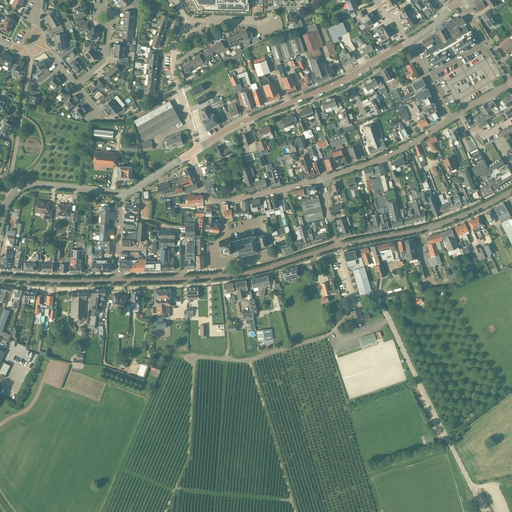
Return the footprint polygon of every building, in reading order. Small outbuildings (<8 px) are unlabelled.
[(14,9),(17,7),(20,9),(22,3),(16,0),(14,0),(12,5),(12,6),(14,9)] [(194,0),(197,6),(203,6),(203,10),(245,11),(245,5),(249,5),(248,0),(194,0)] [(352,9),(357,7),(354,0),(346,3),(349,8),(345,10),(346,13),(342,15),(343,17),(350,14),(349,14),(353,12),(352,9)] [(417,0),(414,2),(415,3),(414,3),(420,10),(424,7),(418,0),(417,1),(417,0)] [(433,13),(439,7),(435,3),(436,2),(433,0),(423,0),(425,1),(423,2),(428,9),(429,8),(433,13)] [(489,5),(494,1),(493,0),(484,0),(482,2),(482,1),(476,5),(480,11),(486,7),(485,6),(488,4),(489,5)] [(84,15),(88,15),(87,7),(81,7),(81,5),(77,5),(77,7),(76,8),(76,12),(74,12),(74,16),(75,16),(76,19),(77,24),(86,21),(84,17),(84,15)] [(402,14),(409,10),(406,5),(399,10),(402,14)] [(49,23),(58,17),(54,11),(53,10),(47,9),(46,16),(47,18),(46,18),(49,23)] [(491,12),(489,9),(482,14),(485,20),(490,27),(494,25),(495,27),(498,24),(497,22),(496,23),(491,16),(492,16),(490,13),(491,12)] [(363,23),(366,21),(374,16),(372,12),(366,15),(363,10),(357,13),(360,19),(361,18),(363,23)] [(409,10),(402,14),(404,18),(412,14),(409,10)] [(4,22),(11,26),(14,20),(14,19),(14,18),(11,14),(8,17),(7,16),(4,22)] [(161,14),(160,17),(161,17),(160,20),(161,20),(168,22),(170,17),(169,17),(164,15),(162,14),(161,14)] [(288,14),(288,22),(287,22),(287,24),(293,24),(293,27),(297,27),(297,26),(303,26),(301,20),(297,20),(297,15),(294,15),(294,14),(288,14)] [(412,14),(404,18),(407,23),(414,18),(412,14)] [(373,27),(371,25),(377,21),(374,16),(366,21),(369,26),(365,28),(367,31),(373,27)] [(58,17),(49,23),(51,27),(52,26),(53,28),(54,30),(62,27),(61,23),(58,17)] [(423,44),(420,46),(428,60),(426,61),(430,67),(430,66),(431,66),(432,67),(476,41),(462,17),(454,21),(453,18),(445,23),(447,26),(453,37),(444,43),(438,33),(432,37),(432,36),(422,42),(423,44)] [(414,18),(407,23),(410,27),(417,23),(414,18)] [(6,33),(6,31),(8,32),(11,26),(4,22),(1,29),(2,30),(2,31),(6,33)] [(89,22),(78,26),(80,31),(84,29),(85,32),(88,34),(87,35),(88,36),(88,39),(92,39),(93,40),(96,42),(100,38),(97,35),(100,32),(94,27),(92,29),(90,28),(90,27),(89,22)] [(342,22),(328,28),(328,29),(333,39),(332,40),(334,44),(339,41),(338,37),(347,33),(346,30),(343,22),(342,22)] [(380,26),(372,30),(374,33),(377,32),(380,36),(391,30),(388,25),(382,28),(380,26)] [(447,26),(437,32),(438,33),(444,43),(453,37),(447,26)] [(55,42),(66,40),(65,33),(63,29),(55,32),(56,34),(55,34),(56,37),(55,37),(55,42)] [(247,31),(246,30),(241,32),(245,40),(246,44),(247,45),(248,46),(250,45),(249,42),(250,40),(249,39),(253,37),(250,30),(247,31)] [(318,30),(303,36),(309,51),(319,48),(323,47),(318,30)] [(383,40),(380,42),(382,45),(389,41),(388,38),(394,35),(391,30),(380,36),(383,40)] [(236,34),(240,42),(245,40),(241,32),(236,34)] [(232,36),(235,44),(240,42),(236,34),(232,36)] [(235,44),(232,36),(227,38),(230,46),(231,48),(236,46),(235,44)] [(66,47),(67,47),(66,40),(55,42),(56,46),(57,46),(57,48),(58,48),(62,53),(66,50),(66,47)] [(216,43),(221,51),(226,48),(221,40),(216,43)] [(511,41),(511,40),(508,42),(509,43),(503,47),(507,54),(511,50),(511,41)] [(115,50),(125,51),(125,45),(130,46),(130,42),(123,41),(123,45),(115,44),(115,50)] [(326,43),(330,56),(336,54),(332,41),(326,43)] [(75,43),(66,50),(68,52),(75,47),(75,43)] [(212,46),(217,53),(221,51),(216,43),(212,46)] [(288,58),(288,57),(294,55),(290,43),(284,45),(284,44),(279,46),(274,48),(278,60),(283,59),(284,59),(288,58)] [(365,44),(363,45),(368,53),(374,50),(370,44),(367,46),(366,43),(365,44)] [(86,59),(89,59),(91,62),(93,60),(96,60),(96,58),(98,56),(96,53),(97,46),(90,45),(90,49),(90,50),(85,54),(87,56),(86,59)] [(361,46),(357,48),(362,57),(362,56),(363,58),(366,56),(365,55),(368,53),(363,45),(361,46)] [(208,49),(213,56),(217,53),(212,46),(208,49)] [(74,57),(78,54),(80,52),(76,47),(70,52),(74,57)] [(148,58),(149,58),(150,58),(158,59),(158,54),(155,53),(154,53),(154,51),(155,51),(150,49),(149,53),(148,53),(148,58)] [(213,56),(208,49),(204,52),(206,55),(208,59),(209,59),(213,56)] [(125,51),(115,50),(114,57),(121,57),(121,61),(128,62),(128,58),(124,58),(125,51)] [(347,54),(346,55),(347,58),(351,63),(357,60),(353,54),(352,51),(347,54)] [(0,66),(2,68),(3,65),(4,64),(8,55),(3,52),(0,58),(0,66)] [(4,64),(3,65),(9,68),(7,70),(10,72),(13,66),(10,64),(14,57),(8,55),(4,64)] [(204,56),(201,58),(199,55),(195,58),(200,65),(204,62),(206,65),(209,64),(204,56)] [(206,55),(204,56),(209,64),(211,66),(213,65),(209,59),(208,59),(206,55)] [(330,73),(328,74),(325,66),(323,67),(322,64),(325,62),(322,55),(310,59),(318,83),(330,78),(330,77),(331,77),(332,76),(331,73),(330,73)] [(344,56),(340,58),(341,61),(345,67),(351,63),(347,58),(346,55),(344,56)] [(191,61),(196,68),(200,65),(195,58),(191,61)] [(83,70),(83,69),(84,68),(76,59),(70,64),(73,68),(72,69),(75,72),(76,71),(78,73),(80,71),(81,71),(83,70)] [(255,69),(252,59),(247,61),(251,71),(255,69)] [(265,59),(254,63),(258,76),(269,72),(270,72),(265,59)] [(13,66),(10,72),(18,75),(20,72),(25,63),(19,60),(16,67),(13,66)] [(41,81),(50,73),(48,70),(47,69),(48,69),(44,60),(37,63),(38,65),(37,66),(40,68),(42,72),(43,71),(44,74),(39,78),(41,81)] [(307,67),(304,60),(297,62),(300,69),(307,67)] [(186,64),(191,71),(196,68),(191,61),(186,64)] [(115,64),(110,68),(116,76),(118,78),(126,72),(126,67),(129,67),(129,63),(123,63),(122,68),(120,70),(115,64)] [(411,73),(406,75),(408,78),(411,77),(413,79),(415,78),(419,76),(416,70),(412,63),(407,66),(411,73)] [(189,76),(188,74),(191,71),(186,64),(182,67),(184,70),(181,72),(186,79),(189,76)] [(281,64),(277,65),(281,79),(288,95),(297,91),(292,79),(293,79),(292,75),(285,77),(281,64)] [(382,71),(387,81),(394,77),(389,67),(382,71)] [(107,75),(105,78),(106,79),(107,80),(112,86),(114,83),(113,82),(114,81),(114,80),(113,79),(116,76),(110,68),(105,72),(107,75)] [(309,76),(308,74),(303,76),(304,78),(308,87),(313,85),(309,76)] [(61,82),(62,81),(58,75),(55,78),(53,75),(45,81),(49,86),(52,84),(54,87),(58,84),(61,84),(61,82)] [(230,78),(233,86),(239,83),(236,77),(236,75),(235,75),(230,78)] [(106,82),(103,84),(98,78),(93,82),(100,90),(100,91),(105,87),(109,92),(112,90),(106,82)] [(304,78),(299,80),(303,89),(308,87),(304,78)] [(379,79),(376,81),(374,78),(371,79),(371,78),(368,80),(373,88),(378,85),(379,86),(382,85),(379,79)] [(417,90),(418,93),(428,88),(427,87),(427,86),(426,85),(423,78),(407,86),(410,94),(417,90)] [(369,93),(368,91),(373,88),(368,80),(366,81),(367,82),(364,84),(365,87),(363,89),(366,94),(369,93)] [(269,102),(281,97),(275,81),(263,86),(269,102)] [(100,90),(93,82),(88,86),(95,94),(100,90)] [(201,84),(192,88),(195,95),(204,90),(201,84)] [(61,85),(54,91),(52,93),(53,94),(55,92),(58,96),(60,94),(63,97),(66,94),(69,94),(69,92),(70,91),(70,90),(71,90),(68,87),(68,88),(66,85),(63,88),(61,85)] [(153,92),(155,92),(155,86),(148,85),(144,85),(143,93),(153,95),(153,92)] [(250,90),(249,87),(247,87),(241,89),(240,90),(241,93),(245,106),(247,106),(248,110),(254,107),(253,104),(255,104),(250,90)] [(257,106),(264,104),(259,88),(252,90),(257,106)] [(430,97),(432,96),(428,88),(418,93),(412,96),(416,106),(423,102),(422,100),(429,96),(430,97)] [(39,104),(40,97),(38,97),(39,91),(33,90),(32,96),(30,96),(29,102),(39,104)] [(396,90),(389,93),(392,101),(400,97),(396,90)] [(370,101),(372,104),(370,105),(372,107),(380,102),(377,97),(378,96),(377,93),(371,96),(373,99),(370,101)] [(113,94),(108,98),(110,101),(104,106),(108,111),(118,103),(114,98),(115,96),(113,94)] [(205,94),(196,98),(199,104),(208,100),(205,94)] [(501,111),(511,104),(511,95),(511,94),(502,100),(506,105),(502,107),(501,105),(498,107),(501,111)] [(78,100),(79,100),(77,97),(76,98),(74,95),(71,98),(69,95),(62,101),(66,106),(68,104),(71,107),(79,101),(78,100)] [(437,105),(434,100),(434,99),(433,97),(432,96),(430,97),(429,96),(422,100),(423,102),(416,106),(420,112),(424,110),(425,112),(437,105)] [(338,100),(335,101),(334,97),(331,99),(330,98),(328,98),(331,107),(337,105),(337,107),(338,107),(339,109),(342,108),(341,106),(340,106),(338,100)] [(326,111),(325,109),(331,107),(328,98),(325,99),(326,100),(322,101),(323,105),(320,106),(322,112),(326,111)] [(409,117),(403,105),(413,101),(411,98),(395,106),(396,109),(395,109),(398,115),(399,114),(401,120),(409,117)] [(222,99),(209,105),(211,109),(216,107),(220,105),(221,106),(224,104),(222,99)] [(178,128),(183,125),(170,101),(134,121),(142,135),(140,136),(142,140),(144,139),(146,141),(176,124),(178,128)] [(493,101),(487,104),(489,106),(491,109),(492,109),(496,112),(496,113),(495,114),(500,111),(493,101)] [(377,112),(378,114),(381,113),(386,110),(385,107),(383,108),(380,102),(372,107),(373,109),(374,109),(376,112),(377,112)] [(118,111),(120,114),(126,109),(123,106),(122,108),(118,103),(108,111),(112,116),(118,111)] [(232,105),(232,107),(229,109),(231,116),(238,114),(236,108),(235,104),(232,105)] [(493,115),(492,113),(490,110),(486,105),(485,104),(480,107),(484,112),(479,115),(477,113),(473,115),(469,117),(475,126),(479,124),(486,120),(486,119),(493,115)] [(86,112),(87,111),(83,105),(80,108),(78,105),(70,111),(74,116),(77,114),(79,117),(83,114),(86,114),(86,112)] [(209,105),(199,111),(204,120),(201,121),(207,131),(219,123),(211,109),(209,105)] [(438,112),(439,111),(437,105),(425,112),(424,110),(420,112),(420,113),(421,112),(422,114),(416,118),(421,127),(428,123),(426,120),(428,119),(429,120),(432,119),(433,121),(440,117),(438,112)] [(311,108),(300,112),(303,119),(314,115),(316,122),(313,123),(315,127),(324,124),(322,119),(321,116),(319,108),(312,110),(311,108)] [(342,119),(352,116),(351,113),(350,114),(349,110),(346,111),(345,108),(338,110),(339,113),(340,113),(342,119)] [(467,127),(470,125),(472,128),(474,127),(467,114),(462,118),(467,127)] [(281,119),(284,128),(286,131),(289,130),(290,129),(289,126),(296,124),(292,115),(281,119)] [(352,116),(342,119),(340,119),(345,133),(355,130),(354,125),(352,125),(351,123),(353,122),(352,118),(353,118),(352,116)] [(1,131),(9,135),(14,125),(9,123),(11,120),(6,118),(4,123),(5,124),(1,131)] [(398,131),(402,138),(408,135),(404,128),(400,120),(397,121),(401,130),(398,131)] [(486,120),(479,124),(478,125),(480,129),(489,124),(486,120)] [(368,143),(369,147),(368,147),(371,154),(386,148),(382,138),(376,123),(363,127),(366,136),(368,143)] [(511,125),(498,132),(500,136),(503,135),(503,136),(508,133),(511,131),(511,125)] [(272,134),(269,126),(259,130),(262,138),(269,135),(270,139),(273,137),(272,134)] [(306,139),(313,136),(311,129),(303,132),(306,139)] [(456,129),(450,133),(454,142),(461,139),(456,129)] [(251,144),(247,133),(242,135),(245,146),(251,144)] [(344,133),(329,138),(332,147),(347,142),(344,133)] [(443,161),(443,160),(438,150),(434,143),(438,141),(434,135),(426,140),(430,146),(434,152),(439,163),(443,161)] [(170,149),(183,144),(180,136),(167,140),(170,149)] [(307,147),(304,136),(296,138),(299,149),(307,147)] [(328,145),(326,139),(325,139),(324,137),(320,138),(321,141),(317,143),(319,149),(328,145)] [(268,153),(263,139),(257,142),(260,150),(261,150),(262,155),(268,153)] [(229,147),(223,150),(221,145),(214,149),(219,159),(225,155),(226,156),(232,153),(229,147)] [(348,148),(352,160),(354,160),(354,161),(358,159),(358,158),(361,157),(357,145),(348,148)] [(420,164),(425,162),(422,154),(418,145),(415,147),(420,161),(419,161),(420,164)] [(332,152),(334,157),(335,160),(336,163),(338,162),(337,159),(344,157),(341,149),(332,152)] [(245,155),(247,161),(262,156),(260,150),(245,155)] [(484,197),(494,192),(488,179),(487,177),(492,175),(485,162),(486,162),(479,150),(471,154),(476,165),(471,168),(476,176),(482,173),(486,181),(484,182),(486,185),(481,188),(481,189),(481,190),(484,197)] [(114,168),(115,153),(95,151),(94,166),(114,168)] [(285,160),(288,170),(293,168),(291,163),(292,163),(293,164),(298,160),(296,154),(289,154),(284,156),(285,160)] [(315,175),(309,154),(299,158),(304,172),(306,178),(315,175)] [(201,162),(206,165),(207,165),(211,162),(211,161),(210,156),(209,156),(204,155),(203,156),(201,161),(201,162)] [(256,158),(259,167),(265,165),(263,156),(256,158)] [(454,161),(452,156),(443,160),(443,161),(448,171),(457,168),(454,161)] [(335,160),(334,157),(324,160),(327,170),(328,171),(337,168),(336,163),(335,160)] [(403,157),(393,162),(396,170),(397,171),(398,171),(399,171),(400,170),(400,169),(400,168),(400,167),(405,165),(405,166),(409,164),(407,158),(404,159),(403,157)] [(493,176),(488,179),(494,192),(500,189),(498,186),(499,185),(501,188),(506,185),(511,181),(511,171),(507,164),(505,165),(501,158),(487,166),(493,176)] [(323,172),(319,160),(312,162),(317,175),(323,172)] [(211,164),(201,167),(204,175),(214,172),(211,164)] [(248,167),(245,168),(244,164),(240,165),(241,169),(244,179),(242,180),(244,185),(246,193),(256,190),(253,182),(248,167)] [(374,167),(377,177),(386,174),(383,164),(374,167)] [(131,180),(132,167),(119,166),(119,179),(131,180)] [(192,184),(197,182),(189,167),(184,170),(187,177),(180,180),(182,187),(192,184)] [(270,181),(272,187),(280,184),(279,179),(276,167),(267,170),(270,181)] [(461,173),(463,180),(467,187),(469,193),(477,189),(467,167),(459,170),(461,173)] [(368,176),(374,174),(372,168),(364,170),(366,177),(365,177),(366,181),(370,180),(368,176)] [(209,190),(211,194),(220,191),(215,177),(212,179),(213,181),(206,183),(209,190)] [(371,179),(378,208),(378,209),(383,207),(387,206),(393,228),(403,225),(399,210),(397,200),(396,200),(394,190),(384,192),(380,177),(371,179)] [(255,179),(255,181),(253,182),(256,190),(257,190),(267,188),(265,179),(259,180),(258,178),(255,179)] [(348,188),(356,185),(354,179),(346,181),(348,188)] [(158,185),(159,192),(163,191),(182,187),(180,180),(169,183),(169,182),(158,185)] [(462,189),(464,195),(468,204),(473,202),(469,193),(467,187),(463,180),(460,181),(458,181),(459,184),(461,183),(462,185),(460,185),(462,189)] [(427,181),(422,183),(424,188),(426,194),(427,194),(428,194),(429,196),(427,197),(429,201),(429,202),(435,217),(440,215),(432,195),(432,194),(427,181)] [(182,187),(163,191),(164,196),(176,193),(185,191),(185,193),(187,192),(188,193),(199,188),(199,187),(197,182),(192,184),(182,187)] [(239,191),(238,183),(230,184),(231,193),(239,191)] [(334,196),(339,194),(340,198),(345,197),(343,190),(341,190),(339,183),(336,184),(336,183),(334,184),(333,184),(331,185),(334,196)] [(317,186),(312,187),(307,188),(308,196),(318,195),(317,186)] [(455,187),(450,189),(453,196),(452,196),(457,208),(463,206),(459,196),(458,193),(455,187)] [(303,189),(293,191),(294,197),(295,201),(298,200),(298,197),(305,195),(303,189)] [(468,204),(464,195),(462,189),(459,191),(461,196),(459,196),(463,206),(465,205),(468,204)] [(416,190),(407,193),(410,203),(412,203),(414,212),(412,213),(413,214),(412,215),(414,222),(417,222),(418,221),(426,219),(427,218),(425,217),(424,212),(425,212),(425,211),(424,207),(423,207),(422,207),(420,198),(418,198),(416,190)] [(447,203),(450,211),(451,210),(457,208),(452,196),(452,195),(449,196),(448,195),(449,194),(447,190),(444,191),(447,198),(448,202),(447,203)] [(422,191),(420,192),(424,204),(426,203),(427,203),(428,203),(429,202),(429,201),(427,197),(426,194),(422,192),(422,191)] [(435,194),(432,195),(440,215),(444,213),(440,202),(438,202),(435,194)] [(442,194),(438,196),(439,198),(440,202),(444,213),(450,211),(447,203),(444,204),(443,202),(445,201),(442,194)] [(188,204),(203,202),(202,195),(195,196),(195,195),(187,195),(188,204)] [(271,198),(274,208),(274,211),(280,210),(281,214),(284,213),(282,207),(279,208),(279,207),(276,197),(271,198)] [(300,199),(301,201),(306,223),(324,219),(318,197),(308,199),(308,198),(300,199)] [(125,211),(135,211),(139,211),(139,205),(139,199),(135,198),(134,203),(132,203),(132,205),(132,203),(131,202),(125,201),(125,211)] [(268,209),(268,210),(265,211),(267,217),(270,216),(269,213),(274,211),(274,208),(271,198),(266,199),(268,209)] [(252,204),(250,204),(251,212),(255,211),(258,211),(258,210),(257,207),(261,206),(260,200),(260,199),(251,201),(252,204)] [(44,218),(51,219),(52,210),(48,209),(49,203),(37,201),(36,210),(41,211),(41,213),(45,213),(44,218)] [(494,208),(499,218),(509,214),(504,203),(503,204),(502,203),(501,204),(500,205),(494,208)] [(69,216),(69,221),(73,222),(74,213),(70,213),(71,206),(58,204),(56,215),(62,216),(62,215),(69,216)] [(232,216),(231,212),(233,212),(233,211),(234,211),(234,209),(231,209),(231,210),(229,210),(228,204),(223,204),(224,212),(225,217),(232,216)] [(341,204),(339,204),(331,207),(333,212),(343,209),(341,204)] [(99,214),(102,215),(116,216),(116,213),(110,212),(110,207),(102,206),(102,211),(99,211),(99,214)] [(404,207),(405,208),(399,210),(403,225),(409,224),(406,208),(406,206),(404,207)] [(385,213),(383,207),(378,209),(378,208),(376,208),(378,213),(382,230),(389,228),(385,213)] [(489,222),(490,222),(492,224),(495,222),(494,220),(496,219),(491,210),(490,211),(489,210),(488,211),(488,212),(485,213),(489,222)] [(134,221),(137,221),(139,212),(139,211),(135,211),(134,215),(125,214),(124,220),(134,221)] [(375,231),(371,215),(370,212),(363,213),(366,226),(367,226),(368,233),(369,232),(369,233),(372,233),(372,232),(375,231)] [(371,215),(375,231),(382,230),(378,213),(371,215)] [(502,224),(511,219),(510,218),(511,217),(509,214),(499,218),(502,222),(502,224)] [(101,223),(109,224),(109,219),(115,219),(116,216),(102,215),(101,223)] [(301,225),(298,226),(298,227),(299,230),(299,231),(301,238),(300,239),(303,248),(311,245),(312,244),(308,230),(304,215),(299,217),(301,225)] [(475,218),(474,219),(479,231),(485,228),(483,224),(479,216),(478,217),(477,216),(476,217),(476,218),(475,218)] [(511,216),(511,217),(510,218),(511,219),(502,224),(511,243),(511,216)] [(340,238),(352,235),(350,230),(349,225),(350,225),(348,217),(336,220),(340,238)] [(220,228),(210,226),(210,225),(205,225),(205,218),(199,218),(199,230),(205,230),(219,233),(220,228)] [(221,220),(212,219),(211,225),(220,227),(221,220)] [(479,231),(474,219),(472,220),(471,220),(470,220),(469,221),(468,221),(472,229),(474,233),(479,231)] [(134,221),(124,220),(123,230),(133,231),(137,231),(138,222),(134,221)] [(145,241),(146,223),(138,222),(137,241),(145,241)] [(315,222),(312,223),(314,232),(315,232),(316,236),(318,243),(323,241),(321,234),(320,231),(317,232),(316,228),(315,222)] [(320,229),(319,229),(320,231),(321,234),(323,241),(328,240),(327,232),(326,227),(325,222),(322,223),(323,228),(320,229)] [(109,224),(101,223),(100,232),(114,233),(114,229),(108,229),(109,224)] [(465,238),(466,240),(468,239),(465,232),(468,231),(465,223),(464,223),(462,224),(460,225),(465,238)] [(496,227),(500,235),(505,233),(501,224),(496,227)] [(463,238),(465,238),(460,225),(458,226),(457,226),(455,227),(456,227),(455,228),(458,235),(461,234),(463,238)] [(186,236),(194,236),(194,227),(186,227),(186,236)] [(297,240),(292,242),(296,251),(303,248),(300,239),(301,238),(299,231),(299,230),(298,227),(294,228),(295,232),(297,237),(296,237),(297,240)] [(311,229),(308,230),(312,244),(318,243),(316,236),(315,232),(314,232),(312,233),(311,229)] [(441,233),(440,233),(443,241),(443,240),(446,247),(447,247),(448,251),(455,249),(456,253),(460,251),(458,247),(454,237),(455,237),(452,229),(451,229),(449,230),(448,230),(447,230),(445,231),(443,232),(441,233)] [(175,230),(161,230),(157,230),(157,236),(161,236),(161,238),(175,238),(175,230)] [(96,231),(95,239),(99,240),(99,242),(98,241),(97,246),(107,246),(113,247),(113,241),(107,240),(108,236),(114,236),(114,233),(100,232),(96,231)] [(137,231),(133,231),(132,236),(130,236),(130,239),(123,238),(122,246),(130,247),(131,244),(134,244),(135,243),(136,243),(137,231)] [(5,245),(14,247),(15,238),(14,238),(15,233),(10,232),(9,234),(8,234),(8,237),(7,237),(5,245)] [(429,236),(429,237),(431,243),(434,242),(435,242),(435,243),(436,243),(438,250),(445,247),(443,241),(440,233),(434,235),(432,235),(430,236),(429,236)] [(259,237),(255,237),(258,247),(261,246),(261,248),(267,246),(265,235),(259,236),(259,237)] [(194,259),(194,245),(195,245),(195,236),(194,236),(186,236),(180,236),(180,245),(187,245),(186,252),(185,252),(186,257),(186,259),(185,259),(185,269),(195,268),(194,259)] [(235,257),(259,252),(258,247),(255,237),(255,236),(232,242),(235,257)] [(434,258),(439,256),(437,249),(432,250),(432,248),(428,249),(427,245),(428,245),(425,237),(417,239),(419,247),(421,253),(422,252),(424,259),(434,256),(434,258)] [(161,239),(160,246),(161,246),(161,249),(161,257),(160,270),(163,270),(165,270),(170,270),(174,270),(174,263),(174,258),(169,258),(169,249),(169,246),(169,247),(175,247),(175,239),(161,239)] [(404,240),(406,251),(407,253),(407,256),(409,262),(412,262),(418,280),(425,278),(421,264),(417,265),(416,258),(414,251),(415,251),(414,251),(414,248),(412,239),(411,239),(405,240),(404,240)] [(402,258),(407,256),(407,253),(406,251),(404,240),(404,241),(403,240),(402,241),(401,241),(398,242),(400,251),(402,258)] [(230,242),(229,241),(228,242),(221,243),(220,243),(219,244),(220,245),(222,252),(221,253),(223,254),(223,253),(230,251),(231,252),(232,250),(231,249),(230,243),(230,242)] [(292,242),(281,247),(284,255),(296,251),(292,242)] [(393,242),(389,243),(391,250),(392,253),(395,252),(396,255),(398,255),(397,251),(395,249),(394,245),(395,244),(394,242),(393,242)] [(380,245),(378,245),(382,260),(387,259),(387,256),(392,255),(392,253),(391,250),(389,243),(385,244),(384,244),(381,245),(380,245)] [(370,247),(368,248),(370,256),(373,255),(376,266),(374,266),(377,278),(387,276),(382,260),(378,245),(375,246),(374,246),(371,247),(370,247)] [(482,246),(479,248),(484,259),(487,257),(490,255),(490,254),(486,245),(482,246)] [(13,270),(14,270),(14,271),(16,271),(16,270),(18,271),(19,271),(20,271),(21,271),(22,266),(23,259),(24,259),(24,253),(25,253),(25,249),(24,249),(18,248),(18,252),(17,252),(16,259),(16,258),(15,265),(14,265),(13,270)] [(363,249),(360,250),(362,257),(365,267),(367,267),(367,264),(372,263),(370,256),(368,248),(364,248),(363,249)] [(2,269),(10,270),(13,251),(7,250),(6,257),(8,257),(7,259),(4,259),(2,269)] [(83,254),(83,250),(72,250),(70,272),(81,273),(83,254)] [(348,252),(343,253),(346,261),(347,262),(348,268),(348,269),(349,269),(349,270),(350,270),(351,270),(352,271),(353,271),(360,294),(371,291),(366,271),(365,267),(362,257),(357,258),(355,250),(350,251),(349,251),(348,252)] [(31,260),(27,263),(25,262),(24,270),(34,271),(36,261),(36,260),(40,260),(41,253),(36,253),(35,257),(32,256),(31,260)] [(42,272),(52,272),(53,264),(52,264),(52,262),(56,262),(56,254),(52,254),(52,259),(50,259),(50,262),(49,264),(43,264),(42,272)] [(145,269),(145,271),(148,271),(149,271),(154,271),(154,261),(155,258),(154,258),(149,258),(149,260),(146,260),(146,262),(145,262),(145,269)] [(92,271),(100,271),(100,269),(103,269),(103,260),(92,260),(92,263),(92,271)] [(103,269),(103,271),(112,272),(112,263),(107,263),(107,260),(103,260),(103,269)] [(128,264),(127,260),(121,260),(121,271),(129,272),(129,271),(130,264),(128,264)] [(130,264),(129,271),(139,271),(139,260),(127,260),(128,264),(130,264)] [(60,272),(61,272),(62,273),(63,273),(64,272),(67,272),(67,268),(70,268),(70,264),(70,261),(61,261),(61,263),(60,272)] [(315,262),(308,264),(311,273),(317,272),(315,262)] [(300,277),(297,266),(282,270),(285,281),(300,277)] [(268,275),(258,278),(259,283),(260,283),(261,286),(262,290),(259,291),(260,297),(263,297),(264,296),(265,287),(270,286),(270,284),(268,275)] [(336,290),(333,279),(334,279),(332,275),(327,277),(329,282),(322,283),(324,288),(322,288),(323,292),(324,291),(325,295),(330,293),(329,292),(336,290)] [(447,280),(445,275),(435,278),(437,283),(447,280)] [(258,278),(251,279),(253,288),(258,286),(259,291),(262,290),(261,286),(260,283),(259,283),(258,278)] [(281,288),(280,283),(277,283),(276,279),(273,279),(273,284),(274,284),(275,289),(281,288)] [(246,281),(236,282),(238,298),(246,297),(245,290),(247,289),(246,281)] [(0,317),(4,308),(5,308),(10,293),(11,288),(2,285),(1,290),(1,291),(0,294),(0,300),(3,302),(2,306),(0,305),(0,317)] [(198,287),(187,288),(187,299),(190,303),(191,302),(190,299),(198,299),(198,287)] [(20,299),(22,290),(14,289),(12,297),(15,298),(14,303),(13,302),(12,307),(18,309),(19,304),(18,304),(20,299)] [(105,289),(92,289),(92,296),(91,296),(90,308),(104,309),(105,295),(105,289)] [(163,305),(162,305),(162,312),(162,313),(170,313),(170,305),(171,305),(171,289),(163,290),(163,305)] [(161,290),(155,290),(155,306),(156,306),(156,313),(162,313),(162,312),(162,305),(163,305),(163,290),(162,290),(161,290)] [(36,292),(25,291),(24,304),(28,304),(28,302),(29,299),(35,300),(36,292)] [(132,291),(132,295),(131,295),(131,298),(130,298),(129,305),(130,305),(130,309),(139,310),(139,303),(139,291),(132,291)] [(87,292),(72,292),(72,300),(71,316),(85,317),(85,299),(87,299),(87,292)] [(45,312),(45,315),(48,316),(48,313),(49,309),(52,309),(52,305),(53,296),(52,296),(52,295),(49,295),(47,295),(47,304),(46,306),(46,309),(46,312),(45,312)] [(113,303),(114,303),(114,304),(117,304),(117,305),(129,305),(130,298),(131,298),(131,295),(127,295),(127,296),(120,296),(120,295),(113,295),(113,303)] [(321,304),(329,302),(327,296),(319,299),(321,304)] [(257,305),(256,298),(254,299),(254,298),(250,299),(247,300),(249,310),(240,311),(241,320),(254,319),(253,313),(259,312),(257,305)] [(4,309),(0,319),(0,330),(2,332),(10,311),(4,309)] [(362,316),(360,309),(351,311),(352,313),(348,314),(351,324),(370,319),(369,313),(362,316)] [(14,326),(11,337),(17,339),(20,328),(14,326)] [(80,328),(78,333),(82,336),(86,333),(85,329),(80,328)] [(269,329),(258,331),(259,341),(270,339),(269,329)] [(374,333),(360,337),(363,345),(377,340),(376,340),(374,333)] [(0,376),(3,379),(6,374),(10,365),(1,361),(3,357),(6,358),(7,354),(5,353),(5,352),(0,349),(0,338),(1,338),(0,337),(0,376)] [(73,360),(73,364),(82,365),(83,355),(77,354),(77,360),(73,360)] [(162,367),(152,364),(151,369),(156,371),(155,375),(159,376),(162,367)] [(137,377),(143,379),(146,370),(140,368),(137,377)] [(432,435),(424,437),(427,448),(430,447),(429,444),(434,442),(432,435)]
